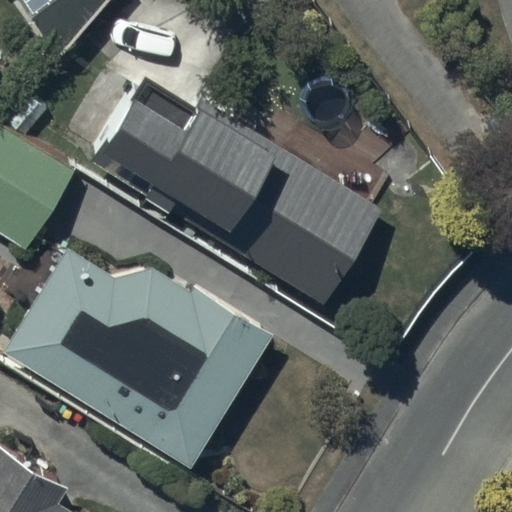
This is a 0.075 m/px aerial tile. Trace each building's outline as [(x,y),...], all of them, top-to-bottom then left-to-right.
[(26,0),(58,40),(78,19),(90,30),(111,6),(106,0),(26,0)] [(103,57),(63,122),(91,139),(88,143),(323,291),(384,195),(374,189),(384,173),(278,106),(267,123),(197,79),(184,100),(135,69),(132,75),(103,57)] [(0,113),(0,222),(24,237),(73,159),(0,113)] [(69,233),(6,333),(189,447),(271,316),(194,268),(188,277),(151,253),(114,261),(69,233)] [(0,430),(0,511),(97,511),(58,487),(67,472),(0,430)]
